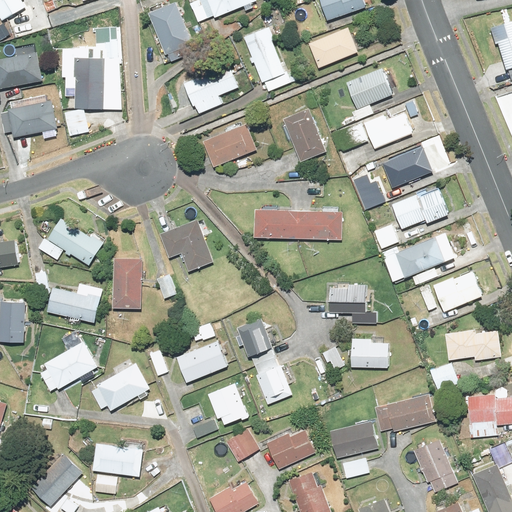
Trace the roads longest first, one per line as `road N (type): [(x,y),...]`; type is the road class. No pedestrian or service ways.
road 1 (residential): [(425,0),(511,223)]
road 2 (residential): [(0,193),(118,163),(145,168)]
